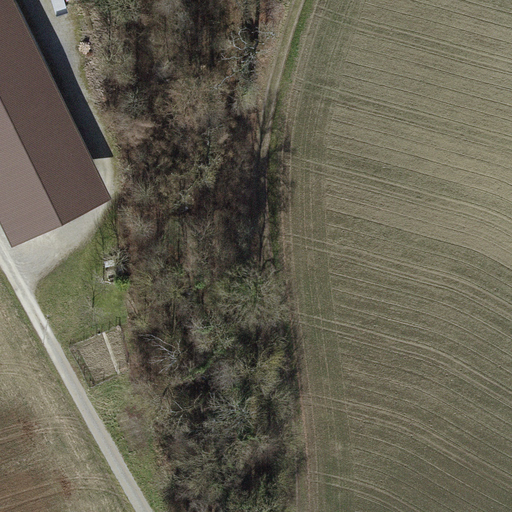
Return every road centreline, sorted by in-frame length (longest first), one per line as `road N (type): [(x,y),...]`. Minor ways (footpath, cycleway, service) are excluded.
road 1 (track): [(300,0),(267,129),(263,234),(288,370),(299,511)]
road 2 (track): [(0,247),(146,511)]
